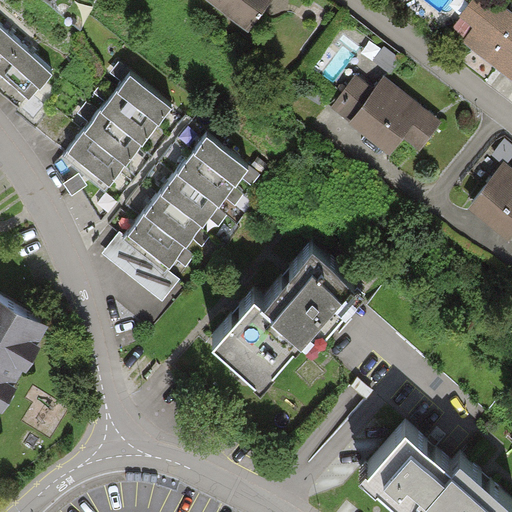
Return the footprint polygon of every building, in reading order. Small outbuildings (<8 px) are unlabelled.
[(264,0),(196,0),(236,33),(264,0)] [(511,18),(490,1),(456,43),(511,88),(511,18)] [(0,22),(0,69),(30,95),(53,69),(0,22)] [(388,41),(372,56),(387,72),(403,58),(388,41)] [(106,186),(172,102),(130,69),(64,153),(106,186)] [(427,119),(373,79),(338,126),(393,166),(427,119)] [(208,130),(124,236),(165,268),(249,162),(208,130)] [(511,249),(511,175),(500,165),(461,210),(509,253),(511,249)] [(311,336),(361,281),(313,239),(264,294),(302,328),(311,336)] [(508,385),(388,279),(368,300),(488,407),(508,385)] [(261,375),(302,328),(264,294),(255,286),(213,333),(261,375)] [(0,390),(42,319),(0,295),(0,390)] [(411,507),(419,497),(453,459),(407,419),(365,466),(411,507)] [(419,497),(435,511),(505,511),(511,505),(511,495),(461,450),(453,459),(419,497)]
